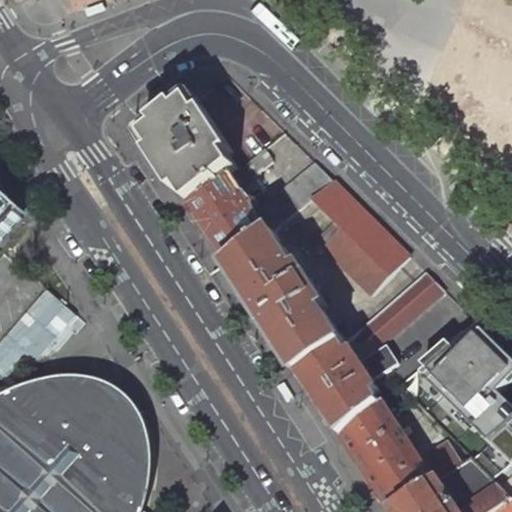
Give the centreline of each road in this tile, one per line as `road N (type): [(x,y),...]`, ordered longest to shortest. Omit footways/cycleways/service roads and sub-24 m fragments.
road 1 (tertiary): [(511,298),(283,69),(227,36),(199,34),(156,52),(69,119)]
road 2 (secondary): [(330,511),(69,119)]
road 3 (secondary): [(39,142),(281,511)]
